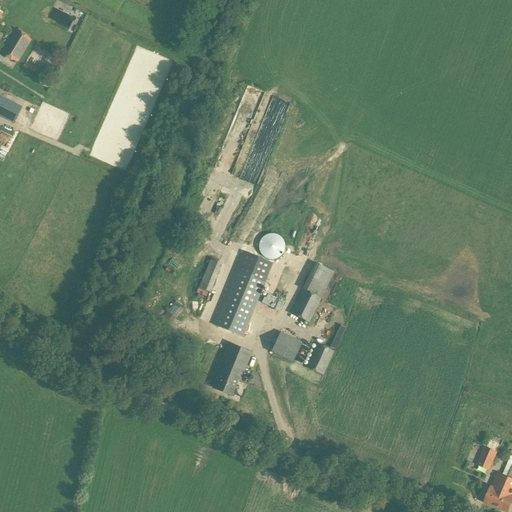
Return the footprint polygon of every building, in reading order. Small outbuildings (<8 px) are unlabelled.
[(18,61),(31,40),(15,30),(2,51),(18,61)] [(0,95),(0,116),(14,123),(22,107),(0,95)] [(270,259),(272,259),(274,259),(275,259),(276,259),(277,258),(278,257),(280,256),(281,255),(282,254),(283,253),(283,252),(284,250),(284,249),(284,248),(284,247),(284,245),(284,244),(284,242),(283,240),(282,239),(281,237),(279,236),(278,235),(277,235),(275,234),(273,234),(272,233),(271,233),(270,234),(268,234),(267,234),(265,235),(264,236),(263,237),(262,238),(261,239),(260,241),(259,241),(259,242),(259,243),(259,244),(258,245),(258,246),(258,247),(259,248),(259,249),(259,250),(259,251),(260,252),(261,254),(261,255),(262,255),(263,256),(263,257),(265,258),(267,258),(268,259),(270,259)] [(210,292),(222,263),(211,258),(198,288),(210,292)] [(309,322),(320,298),(333,272),(315,263),(291,313),(309,322)] [(243,336),(265,280),(236,268),(213,324),(243,336)] [(280,312),(284,302),(266,293),(261,303),(280,312)] [(168,327),(183,309),(175,302),(160,321),(168,327)] [(340,325),(329,347),(334,349),(344,328),(340,325)] [(302,342),(281,332),(272,350),(280,354),(293,360),(302,342)] [(323,375),(334,351),(317,343),(306,367),(323,375)] [(239,381),(251,353),(228,344),(217,371),(219,372),(212,387),(231,395),(238,380),(239,381)] [(496,507),(508,478),(498,473),(492,487),(491,486),(484,502),(496,507)] [(508,511),(511,502),(511,479),(508,478),(496,507),(508,511)]
